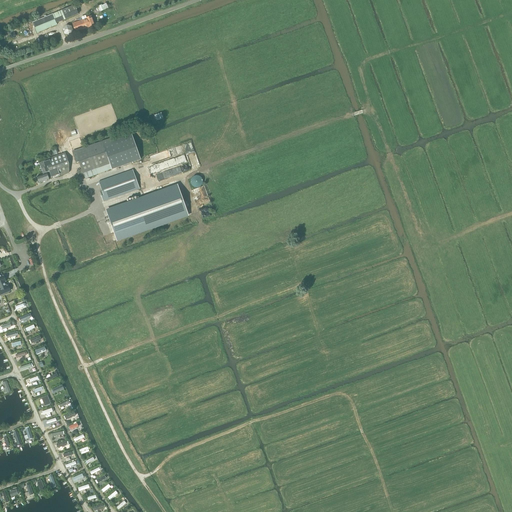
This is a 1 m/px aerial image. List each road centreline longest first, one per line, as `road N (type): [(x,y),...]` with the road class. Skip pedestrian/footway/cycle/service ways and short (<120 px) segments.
road 1 (track): [(163,511),(120,444),(60,316),(43,274),(41,231)]
road 2 (unclassified): [(0,70),(196,0)]
